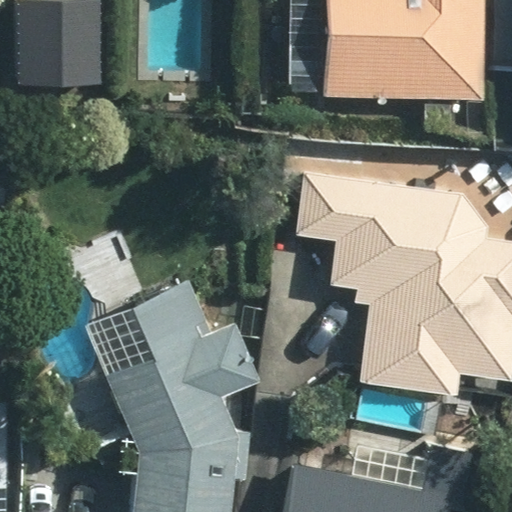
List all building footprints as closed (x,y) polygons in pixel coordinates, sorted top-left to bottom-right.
[(327,0),(326,84),(483,86),(484,0),(327,0)] [(467,184),(303,161),(295,224),(338,230),(332,272),(359,276),(357,293),(370,294),(360,370),(456,384),(459,361),(511,368),(511,231),(461,224),(467,184)] [(270,369),(239,300),(217,310),(195,261),(82,311),(136,430),(130,511),(233,511),(240,416),(228,388),(270,369)] [(0,511),(8,511),(7,394),(0,393),(0,511)] [(450,511),(455,483),(296,454),(285,511),(450,511)]
